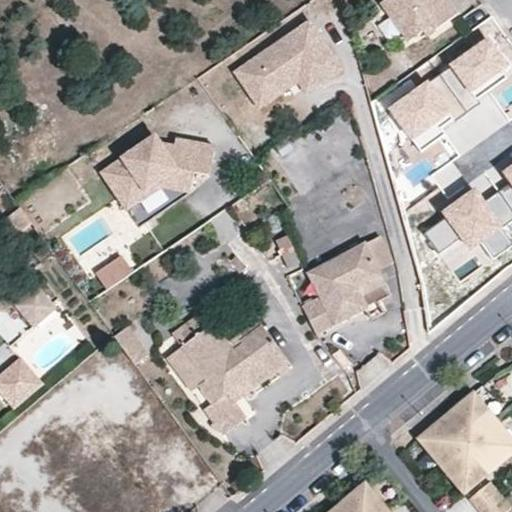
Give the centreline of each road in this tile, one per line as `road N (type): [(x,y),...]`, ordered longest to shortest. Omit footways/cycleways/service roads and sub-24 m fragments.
road 1 (unknown): [(447,329),(363,0)]
road 2 (track): [(250,0),(162,69),(86,0)]
road 3 (residential): [(361,428),(511,302)]
road 4 (residential): [(259,511),(361,428)]
